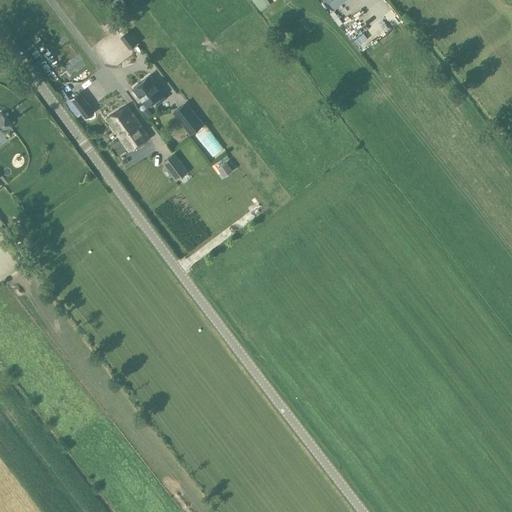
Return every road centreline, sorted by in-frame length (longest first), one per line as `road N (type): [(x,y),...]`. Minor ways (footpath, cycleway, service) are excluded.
road 1 (unclassified): [(362,511),(0,29)]
road 2 (unknown): [(56,0),(160,140)]
